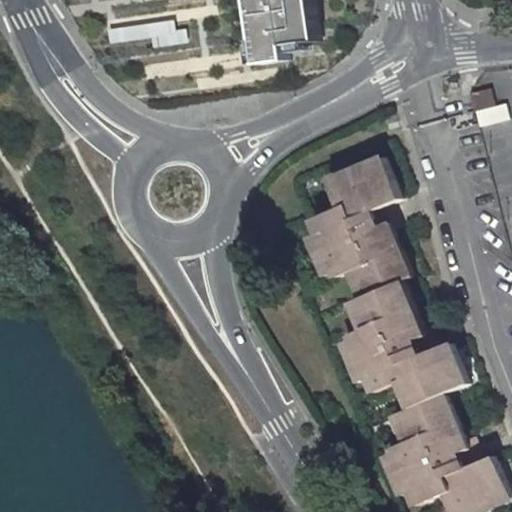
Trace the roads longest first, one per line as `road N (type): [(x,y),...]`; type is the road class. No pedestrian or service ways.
road 1 (unclassified): [(219,166),(402,65),(415,45)]
road 2 (unclassified): [(236,362),(330,511)]
road 3 (unclassified): [(166,244),(236,362)]
road 4 (unclassified): [(236,362),(207,231)]
